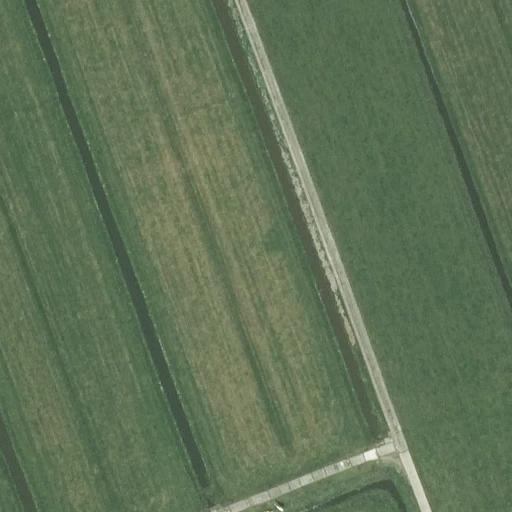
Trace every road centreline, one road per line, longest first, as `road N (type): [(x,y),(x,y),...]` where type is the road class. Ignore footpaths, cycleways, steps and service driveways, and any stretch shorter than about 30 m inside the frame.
road 1 (track): [(424,511),(240,0)]
road 2 (track): [(399,444),(221,511)]
